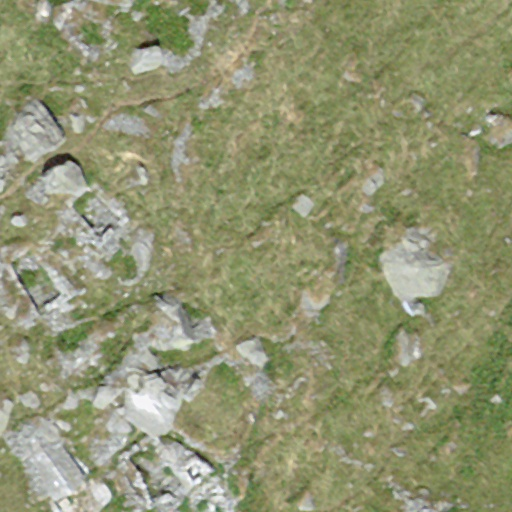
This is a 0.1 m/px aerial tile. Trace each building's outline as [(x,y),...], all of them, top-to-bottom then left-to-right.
[(87,0),(68,0),(60,13),(101,43),(117,21),(87,0)] [(75,186),(110,241),(143,221),(108,166),(75,186)] [(0,243),(40,308),(75,287),(36,222),(0,243)] [(128,455),(156,511),(163,511),(227,481),(215,457),(187,471),(169,435),(128,455)] [(37,458),(60,501),(97,481),(74,438),(37,458)]
